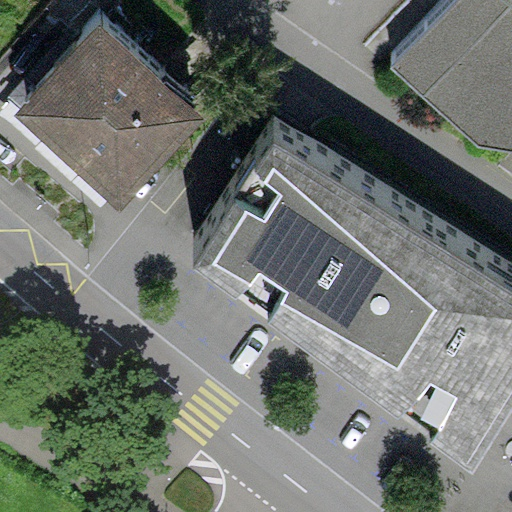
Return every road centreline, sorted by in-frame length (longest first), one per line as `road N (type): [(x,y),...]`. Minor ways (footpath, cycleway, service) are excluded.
road 1 (tertiary): [(0,240),(333,511)]
road 2 (residential): [(228,0),(511,206)]
